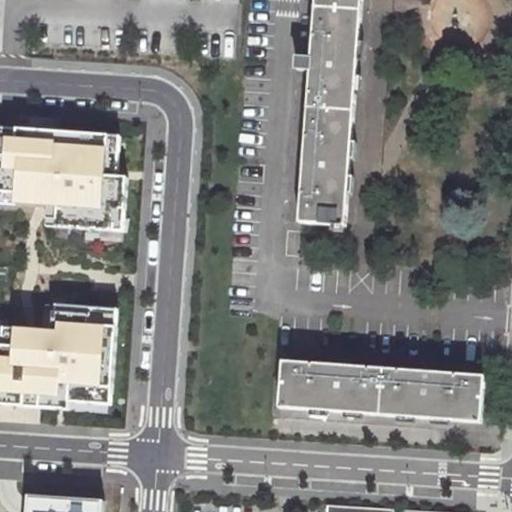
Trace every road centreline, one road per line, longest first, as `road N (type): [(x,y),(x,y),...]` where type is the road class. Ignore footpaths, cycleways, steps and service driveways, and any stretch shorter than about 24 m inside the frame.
road 1 (residential): [(0,80),(152,90),(173,102),(181,122),(156,454)]
road 2 (residential): [(156,454),(511,478)]
road 3 (residential): [(0,444),(156,454)]
